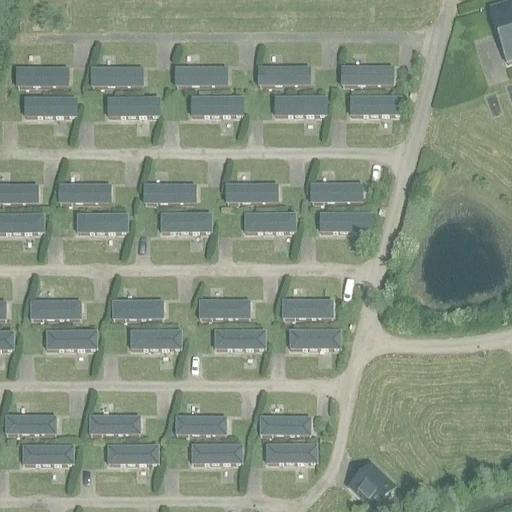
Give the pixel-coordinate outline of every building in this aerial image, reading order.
[(511,6),(491,13),(508,67),(511,65),(511,6)] [(310,72),(258,73),(258,92),(310,92),(310,72)] [(393,72),(341,72),(341,92),(393,91),(393,72)] [(68,73),(16,73),(16,93),(68,93),(68,73)] [(143,73),(91,73),(91,92),(143,92),(143,73)] [(227,73),(175,73),(176,92),(227,92),(227,73)] [(402,120),(402,101),(350,101),(350,120),(402,120)] [(243,120),(243,102),(191,102),(191,120),(243,120)] [(327,121),(327,102),(275,102),(275,120),(327,121)] [(77,103),(24,103),(24,122),(77,122),(77,103)] [(160,122),(160,103),(108,103),(108,122),(160,122)] [(58,209),(110,209),(110,189),(58,189),(58,209)] [(310,208),(363,208),(363,189),(310,189),(310,208)] [(0,208),(38,209),(38,190),(0,190),(0,208)] [(144,208),(196,208),(196,190),(144,190),(144,208)] [(226,208),(278,208),(278,190),(226,190),(226,208)] [(246,236),(297,236),(297,217),(246,218),(246,236)] [(320,236),(372,236),(372,218),(320,218),(320,236)] [(0,237),(45,238),(45,219),(0,219),(0,237)] [(78,238),(129,237),(129,219),(78,219),(78,238)] [(162,237),(213,237),(213,219),(162,219),(162,237)] [(199,324),(251,324),(251,306),(200,305),(199,324)] [(283,324),(334,324),(334,305),(283,306),(283,324)] [(31,325),(82,325),(82,306),(31,306),(31,325)] [(113,325),(164,325),(164,306),(113,306),(113,325)] [(291,354),(341,354),(341,335),(291,335),(291,354)] [(0,355),(15,355),(15,337),(0,336),(0,355)] [(47,355),(98,355),(98,336),(47,336),(47,355)] [(131,355),(182,354),(182,336),(131,336),(131,355)] [(215,354),(266,354),(266,336),(215,336),(215,354)] [(6,439),(57,440),(57,421),(6,421),(6,439)] [(90,440),(141,440),(141,421),(90,421),(90,440)] [(176,440),(227,441),(227,422),(176,421),(176,440)] [(260,441),(311,441),(312,422),(260,422),(260,441)] [(267,468),(318,468),(318,449),(267,449),(267,468)] [(108,469),(159,469),(159,450),(108,451),(108,469)] [(192,469),(244,468),(243,450),(192,450),(192,469)] [(24,469),(74,469),(74,451),(24,451),(24,469)] [(348,491),(368,511),(377,511),(397,492),(372,467),(348,491)]
